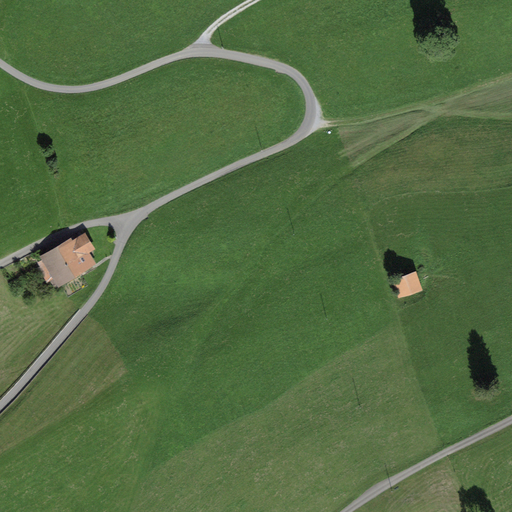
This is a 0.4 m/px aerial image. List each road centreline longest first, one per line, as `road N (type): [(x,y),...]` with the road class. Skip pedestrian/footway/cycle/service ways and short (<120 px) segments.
road 1 (residential): [(0,62),(33,82),(79,89),(194,52),(232,55),(289,71),(311,106),(304,129),(287,144),(136,218),(98,292),(0,405)]
road 2 (track): [(511,416),(346,511)]
